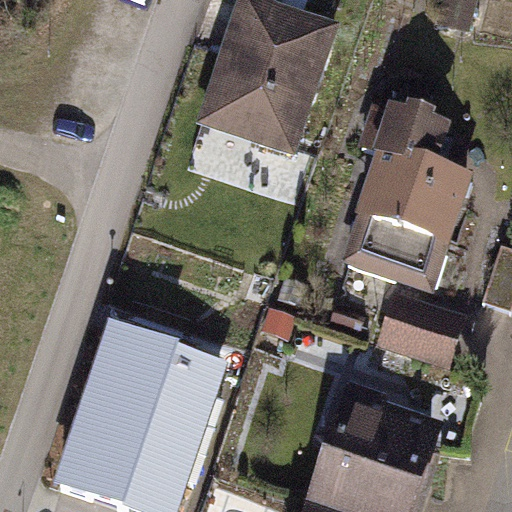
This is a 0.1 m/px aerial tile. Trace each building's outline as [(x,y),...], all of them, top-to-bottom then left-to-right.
[(475,3),(465,0),(450,0),(444,26),(467,32),(475,3)] [(247,3),(209,114),(259,131),(255,143),(293,156),(335,34),(247,3)] [(443,137),(377,115),(364,152),(386,160),(351,266),(432,293),(468,184),(432,172),(443,137)] [(511,254),(503,251),(484,308),(511,317),(511,254)] [(448,370),(463,327),(397,304),(382,347),(448,370)] [(116,336),(64,493),(122,511),(173,511),(220,370),(116,336)] [(340,438),(315,511),(415,511),(416,511),(410,509),(432,443),(366,421),(358,444),(340,438)]
